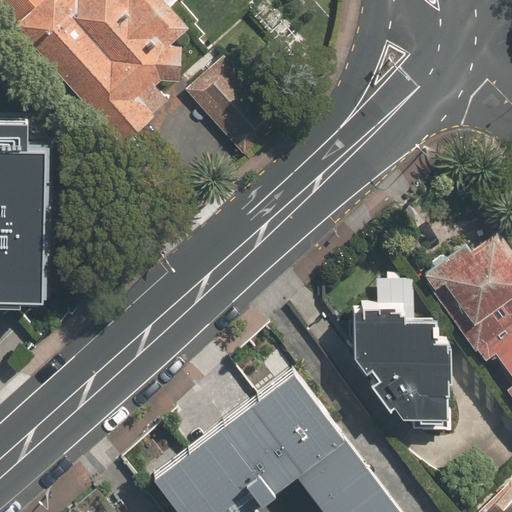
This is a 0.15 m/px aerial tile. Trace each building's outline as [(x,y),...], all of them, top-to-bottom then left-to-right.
[(4,0),(124,135),(170,94),(157,79),(164,72),(181,74),(184,39),(168,37),(189,17),(172,0),(4,0)] [(313,13),(290,7),(282,41),(305,46),(313,13)] [(273,116),(223,52),(183,84),(234,147),(273,116)] [(0,290),(39,292),(46,143),(27,142),(28,114),(0,112),(0,290)] [(511,244),(500,227),(470,248),(466,241),(423,272),(435,288),(447,280),(475,321),(466,328),(488,360),(498,353),(511,373),(511,383),(509,386),(511,390),(511,244)] [(354,303),(353,350),(398,410),(413,411),(413,422),(446,423),(448,338),(448,332),(438,332),(439,315),(403,314),(403,305),(354,303)] [(264,511),(254,498),(294,467),(329,511),(405,511),(342,430),(289,363),(152,470),(184,511),(264,511)] [(511,511),(511,478),(476,511),(511,511)]
